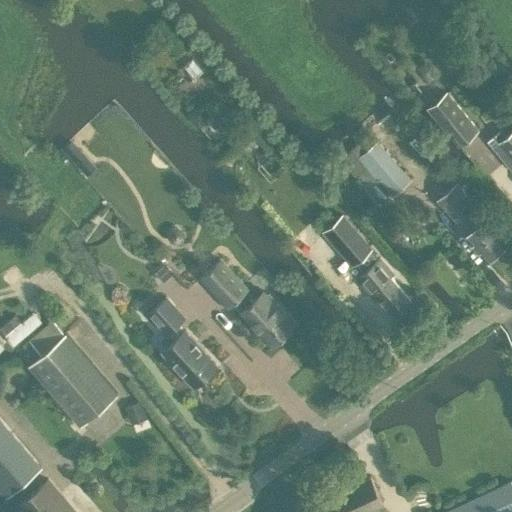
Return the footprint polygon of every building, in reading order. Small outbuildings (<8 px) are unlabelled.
[(479,129),(447,90),(427,107),(459,146),(479,129)] [(511,130),(505,137),(500,131),(489,140),(511,168),(511,167),(511,130)] [(411,178),(381,143),(378,140),(368,149),(360,140),(340,158),(364,186),(376,175),(392,194),(411,178)] [(466,231),(464,233),(486,259),(506,241),(484,215),(486,213),(457,181),(437,198),(466,231)] [(343,213),(333,222),(323,230),(331,239),(352,264),(355,261),(363,270),(357,275),(371,292),(373,289),(394,313),(411,299),(390,275),(393,272),(343,213)] [(220,258),(201,275),(228,305),(236,297),(244,306),(240,310),(271,344),(280,336),(285,336),(290,331),(291,327),(293,324),(274,302),(274,298),(269,292),(264,292),(262,290),(253,298),(245,289),(247,287),(220,258)] [(167,295),(149,312),(167,332),(170,329),(177,337),(163,349),(166,352),(166,358),(170,363),(175,363),(193,383),(196,381),(201,381),(207,376),(207,371),(216,363),(185,329),(178,322),(185,315),(167,295)] [(28,339),(21,346),(25,350),(27,353),(33,360),(28,363),(41,378),(81,424),(112,398),(118,392),(66,331),(64,332),(53,317),(41,327),(28,339)] [(0,488),(7,497),(42,467),(0,417),(0,488)] [(378,511),(375,504),(383,500),(370,474),(328,494),(336,511),(378,511)] [(49,478),(27,496),(21,488),(13,495),(19,504),(17,505),(22,511),(72,511),(58,495),(61,492),(49,478)] [(440,511),(511,511),(511,480),(511,479),(440,511)]
